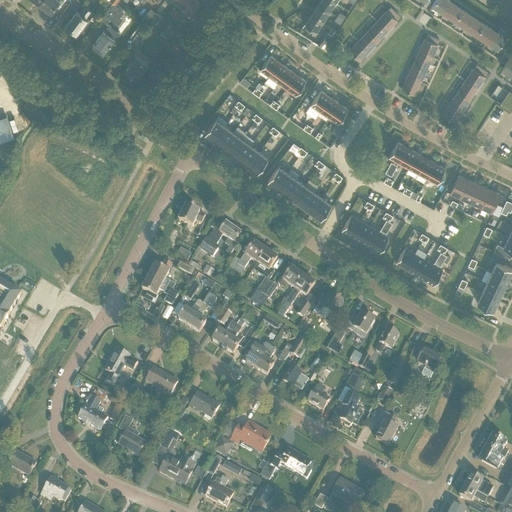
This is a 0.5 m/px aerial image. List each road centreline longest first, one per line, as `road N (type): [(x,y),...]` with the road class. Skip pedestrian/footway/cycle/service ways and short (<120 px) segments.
road 1 (residential): [(510,358),(420,318),(193,153)]
road 2 (residential): [(434,499),(111,304)]
road 3 (residential): [(479,165),(357,97),(228,0)]
road 4 (residential): [(174,511),(88,474),(57,437),(55,399),(104,315)]
road 5 (residential): [(157,123),(0,11)]
road 6 (residential): [(104,315),(62,297),(126,180)]
road 7 (residential): [(111,304),(193,153)]
road 8 (residential): [(434,499),(510,358)]
road 9 (unknown): [(371,106),(342,148),(346,191),(315,242)]
